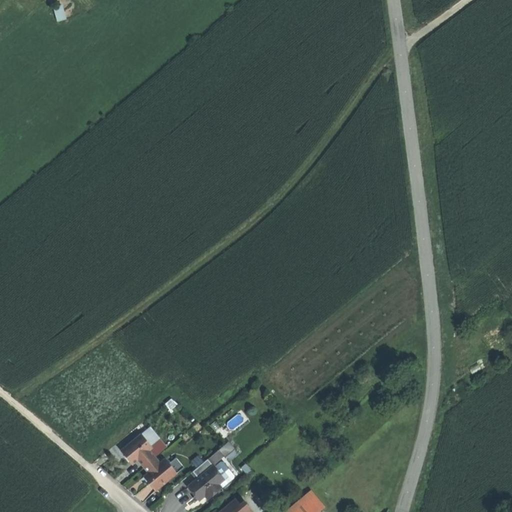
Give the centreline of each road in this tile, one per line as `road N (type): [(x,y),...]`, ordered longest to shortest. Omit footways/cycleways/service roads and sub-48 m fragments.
road 1 (track): [(9,403),(265,212),(400,50),(466,0)]
road 2 (tertiary): [(401,511),(423,438),(434,349),(393,0)]
